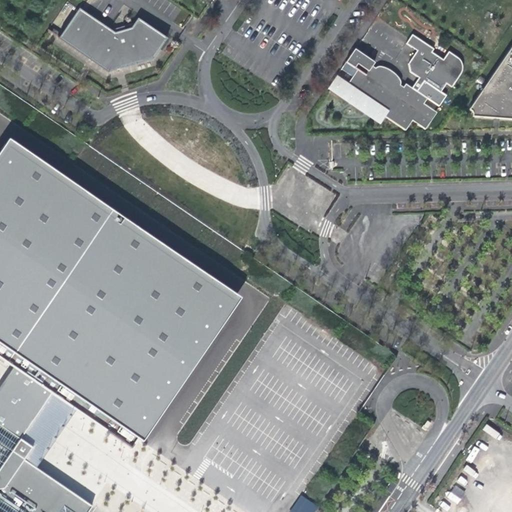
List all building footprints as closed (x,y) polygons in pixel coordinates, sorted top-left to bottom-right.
[(58,39),(107,72),(152,59),(165,38),(136,19),(130,28),(112,33),(78,10),(58,39)] [(414,49),(420,40),(412,34),(406,43),(414,49)] [(416,51),(423,42),(420,40),(414,49),(416,51)] [(374,63),(354,49),(341,68),(353,76),(348,83),(344,89),(353,95),(355,93),(384,113),(383,116),(384,117),(405,131),(412,121),(425,129),(429,123),(427,121),(433,111),(423,104),(427,99),(417,92),(424,81),(440,92),(446,84),(451,87),(462,72),(463,69),(463,66),(463,64),(462,62),(460,60),(448,52),(443,60),(431,52),(434,49),(431,47),(423,42),(416,51),(404,68),(419,78),(411,88),(405,84),(401,90),(397,87),(400,85),(400,82),(397,77),(392,72),(386,68),(380,66),(376,67),(374,71),(370,69),(374,63)] [(473,114),(473,116),(511,119),(511,46),(468,110),(470,111),(473,114)] [(348,83),(336,76),(327,89),(378,125),(384,117),(383,116),(384,113),(355,93),(353,95),(344,89),(348,83)] [(239,295),(3,135),(0,138),(0,348),(135,441),(239,295)] [(0,511),(86,511),(91,506),(23,460),(32,447),(20,439),(23,434),(8,423),(0,418),(0,511)] [(314,511),(318,507),(300,495),(288,511),(314,511)]
